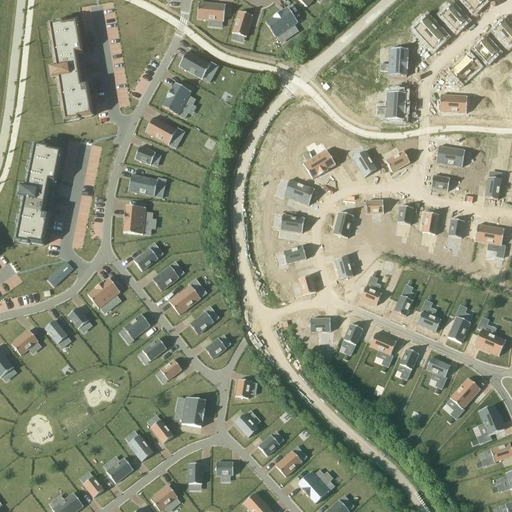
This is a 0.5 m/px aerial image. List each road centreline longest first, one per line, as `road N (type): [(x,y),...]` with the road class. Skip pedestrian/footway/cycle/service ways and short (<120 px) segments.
road 1 (residential): [(504,1),(422,74),(425,153),(409,183),(387,188)]
road 2 (track): [(284,311),(329,304),(511,373)]
road 3 (residential): [(387,188),(321,197),(315,236),(329,304)]
road 4 (residential): [(387,188),(433,206),(511,220)]
